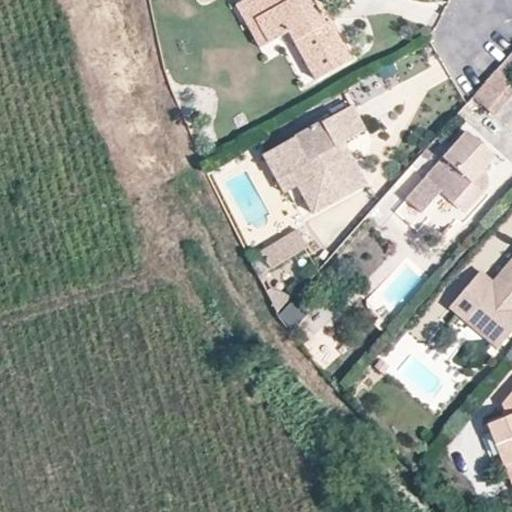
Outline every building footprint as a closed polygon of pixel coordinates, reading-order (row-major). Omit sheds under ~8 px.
[(267,0),(264,0),(234,5),(258,48),(268,42),(253,18),(272,8),(267,0)] [(315,12),(308,0),(267,0),(272,8),(253,18),(268,42),(287,33),(313,78),(347,59),(326,20),(320,23),(315,12)] [(326,20),(321,9),(315,12),(320,23),(326,20)] [(511,81),(496,68),(472,95),(487,108),(511,81)] [(331,149),(344,141),(365,130),(352,105),(269,151),(282,174),(289,171),(297,186),(312,215),(367,185),(352,156),(338,162),(331,149)] [(485,171),(496,158),(469,132),(406,200),(425,217),(446,194),(467,213),(483,195),(488,188),(489,181),(487,174),(485,171)] [(352,156),(344,141),(331,149),(338,162),(352,156)] [(269,151),(262,155),(282,193),(297,186),(289,171),(282,174),(269,151)] [(295,231),(260,251),(269,268),(305,249),(295,231)] [(484,291),(471,281),(441,316),(467,337),(476,327),(498,347),(511,330),(511,258),(490,284),(484,291)] [(477,274),(471,281),(484,291),(490,284),(477,274)] [(296,299),(278,314),(290,328),(308,313),(296,299)] [(476,327),(467,337),(490,357),(498,347),(476,327)] [(511,390),(501,403),(507,417),(487,425),(504,465),(511,461),(511,390)]
